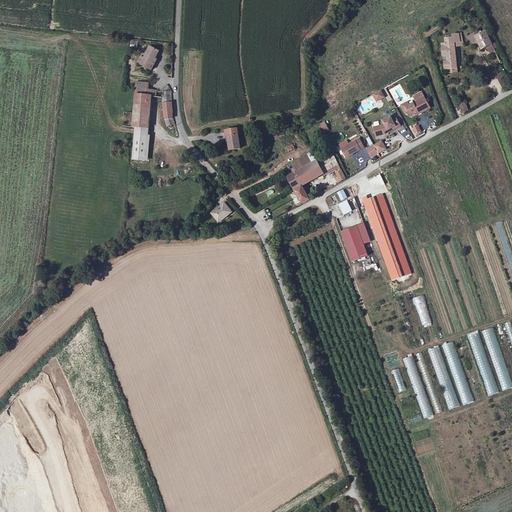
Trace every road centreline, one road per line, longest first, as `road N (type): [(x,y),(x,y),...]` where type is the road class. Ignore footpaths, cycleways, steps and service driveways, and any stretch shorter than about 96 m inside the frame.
road 1 (unclassified): [(366,511),(260,228)]
road 2 (unclassified): [(260,228),(511,88)]
road 3 (unclassified): [(260,228),(179,128),(179,0)]
